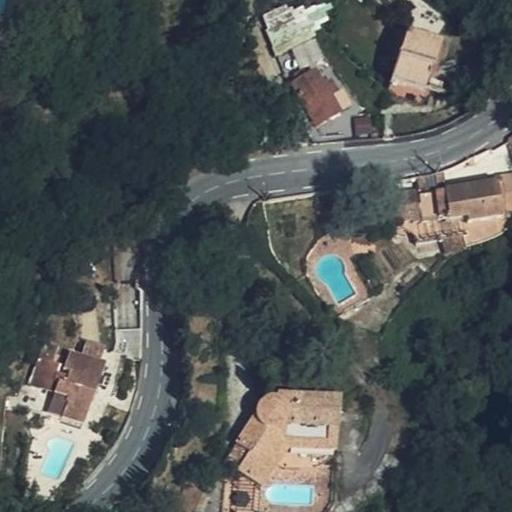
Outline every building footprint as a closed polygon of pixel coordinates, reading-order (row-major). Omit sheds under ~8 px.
[(455,43),(436,33),(436,34),(421,30),(399,88),(435,99),(455,43)] [(167,72),(147,75),(153,106),(171,101),(167,72)] [(327,83),(310,91),(329,134),(351,125),(338,87),(328,92),(327,83)] [(511,137),(495,144),(499,157),(511,153),(511,137)] [(409,178),(411,193),(433,190),(430,176),(409,178)] [(511,180),(488,184),(491,206),(504,205),(511,182),(511,180)] [(408,238),(433,236),(463,233),(462,225),(494,222),(491,206),(488,184),(433,190),(411,193),(384,199),(388,223),(405,223),(408,238)] [(463,233),(433,236),(436,250),(464,247),(463,233)] [(63,439),(61,377),(56,376),(55,359),(35,360),(36,376),(23,377),(24,394),(21,394),(21,392),(11,392),(11,377),(0,377),(0,412),(24,411),(25,417),(25,420),(38,420),(37,425),(40,424),(41,440),(63,439)] [(191,418),(166,415),(161,447),(186,449),(191,418)] [(38,420),(25,420),(25,417),(20,418),(21,441),(41,440),(40,424),(37,425),(38,420)] [(290,511),(291,511),(298,467),(300,458),(241,446),(237,452),(228,452),(219,455),(218,462),(213,464),(177,506),(183,511),(230,511),(239,501),(275,509),(274,511),(290,511)] [(315,511),(330,472),(298,467),(291,511),(299,511),(315,511)] [(394,511),(364,482),(349,511),(394,511)]
